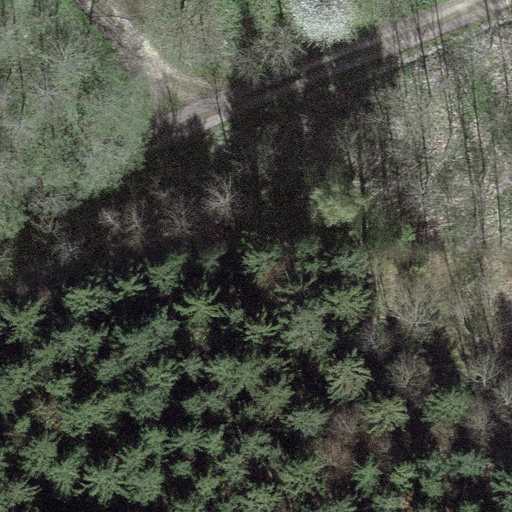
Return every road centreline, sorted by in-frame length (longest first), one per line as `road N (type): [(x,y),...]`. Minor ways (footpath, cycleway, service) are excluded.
road 1 (track): [(0,205),(488,0)]
road 2 (track): [(93,0),(181,76),(267,92)]
